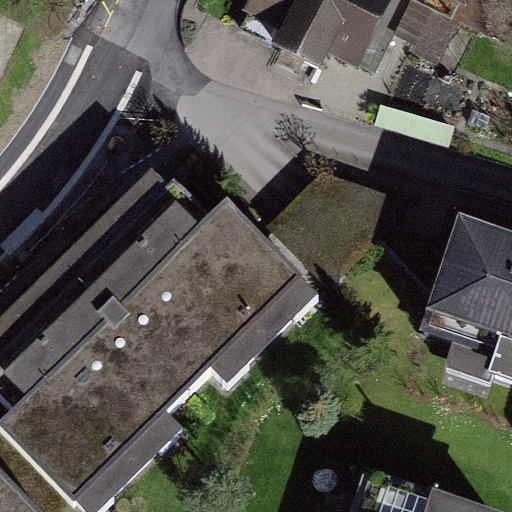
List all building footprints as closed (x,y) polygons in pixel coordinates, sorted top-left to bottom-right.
[(248,0),(242,11),(277,30),(269,44),(321,71),(329,54),(358,69),(360,64),(373,70),(409,2),(405,0),(248,0)] [(458,24),(411,2),(395,36),(412,44),(409,52),(438,66),(458,24)] [(153,170),(0,318),(0,397),(13,411),(0,423),(0,511),(60,511),(74,498),(87,511),(98,511),(184,428),(167,411),(212,368),(228,385),(322,294),(227,197),(209,215),(174,180),(168,186),(153,170)] [(295,199),(269,228),(329,290),(410,202),(320,172),(295,199)] [(511,251),(459,234),(422,348),(511,377),(511,251)] [(452,511),(368,485),(359,511),(452,511)]
